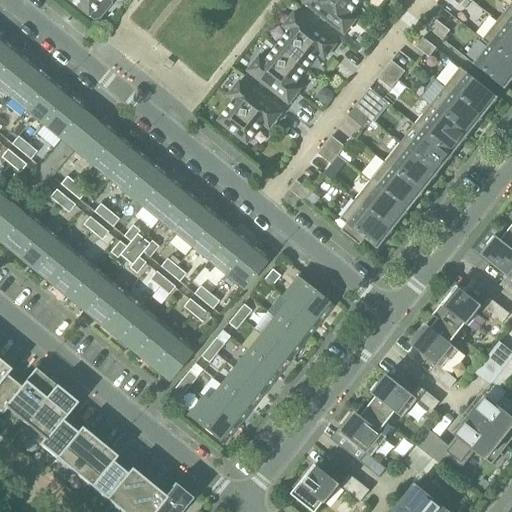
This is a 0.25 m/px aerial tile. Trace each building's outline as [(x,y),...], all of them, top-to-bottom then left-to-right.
[(108,0),(110,1),(110,0),(67,0),(87,16),(99,0),(108,0)] [(348,15),(360,0),(305,0),(304,2),(344,34),(354,20),(348,15)] [(511,2),(497,21),(511,33),(511,2)] [(290,32),(278,47),(305,69),(318,54),(324,59),(335,45),(295,13),(284,27),(290,32)] [(443,40),(450,31),(436,21),(429,30),(443,40)] [(482,41),(488,46),(488,45),(511,63),(511,33),(497,21),(482,41)] [(354,43),(361,48),(365,41),(359,36),(354,43)] [(429,58),(436,49),(423,38),(415,47),(429,58)] [(0,41),(0,75),(19,53),(2,39),(0,41)] [(505,90),(511,81),(511,63),(488,45),(488,46),(473,65),(505,90)] [(293,85),(305,69),(278,47),(265,63),(259,58),(249,71),(289,103),(299,90),(293,85)] [(0,75),(0,90),(9,98),(35,67),(19,53),(0,75)] [(167,60),(163,65),(169,69),(173,64),(167,60)] [(391,61),(384,70),(398,81),(405,72),(391,61)] [(26,112),(52,80),(35,67),(9,98),(26,112)] [(460,68),(445,87),(483,118),(498,98),(460,68)] [(398,81),(384,70),(377,79),(391,90),(398,81)] [(26,112),(43,125),(69,94),(52,80),(26,112)] [(269,128),(280,115),(239,83),(229,96),(235,101),(219,121),(247,143),(263,123),(269,128)] [(483,118),(445,87),(430,106),(468,137),(483,118)] [(328,90),(322,91),(319,95),(319,100),(324,104),(329,103),(332,99),(332,93),(328,90)] [(69,94),(43,125),(60,140),(86,108),(69,94)] [(361,99),(354,108),(368,119),(375,110),(361,99)] [(468,137),(430,106),(415,125),(453,155),(468,137)] [(368,119),(354,108),(347,117),(361,127),(368,119)] [(92,166),(118,134),(100,119),(74,151),(92,166)] [(415,125),(400,144),(438,174),(453,155),(415,125)] [(92,166),(108,179),(134,148),(118,134),(92,166)] [(11,145),(20,153),(27,145),(18,137),(11,145)] [(331,137),(324,145),(338,156),(345,147),(331,137)] [(400,144),(385,163),(423,193),(438,174),(400,144)] [(20,153),(30,160),(36,153),(27,145),(20,153)] [(338,156),(324,145),(318,154),(331,165),(338,156)] [(125,193),(151,162),(134,148),(108,179),(125,193)] [(0,158),(10,166),(16,158),(7,150),(0,158)] [(10,166),(19,173),(26,165),(16,158),(10,166)] [(125,193),(142,207),(168,175),(151,162),(125,193)] [(385,163),(370,181),(408,212),(423,193),(385,163)] [(158,220),(184,189),(168,175),(142,207),(158,220)] [(60,185),(69,193),(76,185),(66,177),(60,185)] [(303,201),(310,192),(296,181),(289,190),(303,201)] [(370,181),(355,200),(393,231),(408,212),(370,181)] [(69,193),(78,201),(85,193),(76,185),(69,193)] [(158,220),(175,234),(201,203),(184,189),(158,220)] [(0,213),(11,200),(0,190),(0,213)] [(49,198),(59,206),(65,198),(56,190),(49,198)] [(59,206),(68,213),(74,205),(65,198),(59,206)] [(393,231),(355,200),(340,220),(346,225),(341,231),(359,246),(365,240),(378,250),(393,231)] [(192,248),(218,216),(201,203),(175,234),(192,248)] [(93,213),(103,220),(109,212),(100,205),(93,213)] [(0,240),(0,242),(17,257),(43,225),(25,211),(0,240)] [(103,220),(112,228),(118,220),(109,212),(103,220)] [(192,248),(209,262),(234,230),(218,216),(192,248)] [(82,226),(92,233),(98,225),(89,218),(82,226)] [(33,271),(59,239),(43,225),(17,257),(33,271)] [(92,233),(101,241),(108,233),(98,225),(92,233)] [(130,243),(137,235),(139,232),(132,226),(123,237),(130,243)] [(209,262),(225,275),(251,244),(234,230),(209,262)] [(511,234),(508,231),(501,241),(496,237),(495,239),(493,237),(486,245),(488,247),(481,256),(507,277),(500,286),(511,295),(511,281),(511,279),(511,234)] [(148,244),(137,235),(130,243),(126,248),(119,256),(131,266),(137,258),(142,253),(148,244)] [(33,271),(50,284),(76,253),(59,239),(33,271)] [(142,253),(149,259),(158,247),(151,241),(148,244),(142,253)] [(118,242),(109,254),(116,260),(119,256),(126,248),(118,242)] [(243,290),(269,258),(251,244),(225,275),(243,290)] [(67,298),(93,266),(76,253),(50,284),(67,298)] [(137,258),(131,266),(128,269),(135,275),(145,264),(137,258)] [(160,267),(169,275),(176,267),(166,259),(160,267)] [(67,298),(84,312),(109,280),(93,266),(67,298)] [(169,275),(179,283),(185,275),(176,267),(169,275)] [(271,270),(262,281),(270,288),(279,277),(271,270)] [(149,280),(159,288),(165,280),(156,272),(149,280)] [(318,326),(332,308),(297,279),(281,299),(286,303),(287,301),(318,326)] [(126,294),(109,280),(84,312),(100,325),(126,294)] [(159,288),(168,296),(174,288),(165,280),(159,288)] [(262,281),(255,291),(263,297),(270,288),(262,281)] [(437,320),(438,319),(457,335),(465,325),(467,327),(482,307),(456,286),(433,316),(437,320)] [(193,295),(203,303),(209,295),(200,287),(193,295)] [(100,325),(117,339),(143,308),(126,294),(100,325)] [(203,303),(212,310),(218,302),(209,295),(203,303)] [(489,299),(482,307),(502,323),(509,314),(489,299)] [(183,308),(192,316),(199,308),(189,300),(183,308)] [(286,303),(274,318),(304,342),(318,326),(287,301),(286,303)] [(243,305),(235,315),(243,321),(251,312),(243,305)] [(159,321),(143,308),(117,339),(134,353),(159,321)] [(192,316),(201,323),(208,315),(199,308),(192,316)] [(235,315),(228,324),(236,330),(243,321),(235,315)] [(274,318),(261,335),(291,359),(304,342),(274,318)] [(438,319),(437,320),(431,329),(426,325),(410,344),(436,365),(430,374),(449,389),(456,381),(441,369),(456,350),(452,346),(450,344),(457,335),(438,319)] [(134,353),(150,366),(176,335),(159,321),(134,353)] [(168,381),(194,349),(176,335),(150,366),(168,381)] [(261,335),(247,352),(278,376),(291,359),(261,335)] [(215,338),(207,348),(216,355),(223,345),(215,338)] [(207,348),(200,357),(208,364),(216,355),(207,348)] [(247,352),(234,369),(264,393),(278,376),(247,352)] [(511,358),(502,370),(511,377),(511,376),(511,358)] [(180,382),(188,388),(202,371),(194,364),(180,382)] [(44,399),(55,386),(37,372),(34,369),(34,370),(19,387),(20,388),(4,408),(5,409),(24,425),(44,399)] [(234,369),(220,386),(251,410),(264,393),(234,369)] [(511,377),(502,370),(492,383),(495,385),(501,390),(511,377)] [(19,387),(4,375),(0,379),(0,413),(1,415),(5,409),(4,408),(20,388),(19,387)] [(376,398),(368,407),(387,422),(395,413),(402,418),(417,399),(432,411),(439,402),(419,387),(412,395),(386,375),(379,384),(377,383),(370,391),(372,393),(371,394),(376,398)] [(179,399),(188,388),(180,382),(171,392),(179,399)] [(470,416),(507,446),(511,439),(511,417),(497,406),(506,393),(501,390),(495,385),(485,397),(470,416)] [(76,403),(73,401),(55,386),(44,399),(24,425),(42,440),(43,441),(60,421),(61,422),(76,404),(76,403)] [(237,427),(251,410),(220,386),(208,402),(207,403),(237,427)] [(237,427),(207,403),(208,402),(203,398),(188,417),(223,445),(237,427)] [(387,422),(368,407),(360,417),(356,413),(340,432),(366,453),(360,462),(379,477),(386,469),(371,457),(386,438),(382,434),(380,432),(387,422)] [(492,465),(507,446),(470,416),(454,436),(486,461),(492,465)] [(43,441),(42,440),(38,445),(56,460),(76,434),(61,422),(60,421),(43,441)] [(56,460),(72,473),(93,448),(76,434),(56,460)] [(443,446),(432,458),(441,465),(451,452),(443,446)] [(93,448),(72,473),(89,487),(110,462),(93,448)] [(441,465),(432,458),(422,471),(431,478),(441,465)] [(89,487),(106,501),(126,475),(110,462),(89,487)] [(325,505),(340,486),(314,465),(291,495),(308,509),(312,511),(316,511),(323,504),(325,505)] [(126,475),(106,501),(119,511),(124,511),(143,489),(126,475)] [(349,475),(340,486),(360,502),(369,491),(349,475)] [(152,511),(181,511),(192,499),(173,484),(159,502),(160,503),(152,511)] [(415,485),(400,504),(409,511),(449,511),(447,510),(415,485)] [(143,489),(124,511),(152,511),(160,503),(159,502),(143,489)]
